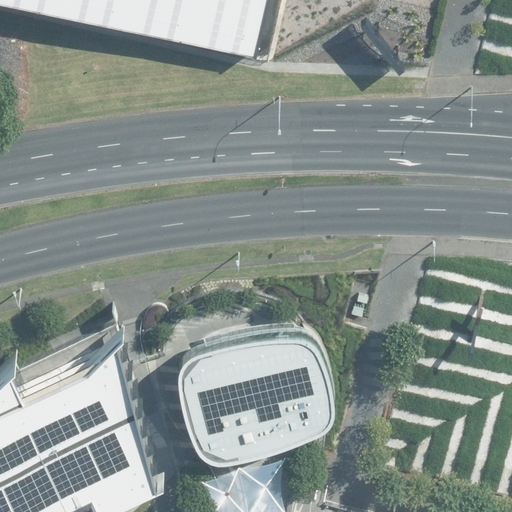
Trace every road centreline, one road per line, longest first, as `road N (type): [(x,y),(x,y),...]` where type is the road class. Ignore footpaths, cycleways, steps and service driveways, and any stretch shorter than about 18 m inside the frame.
road 1 (primary): [(511,216),(393,209),(236,215),(0,259)]
road 2 (primary): [(0,165),(224,141),(511,135)]
